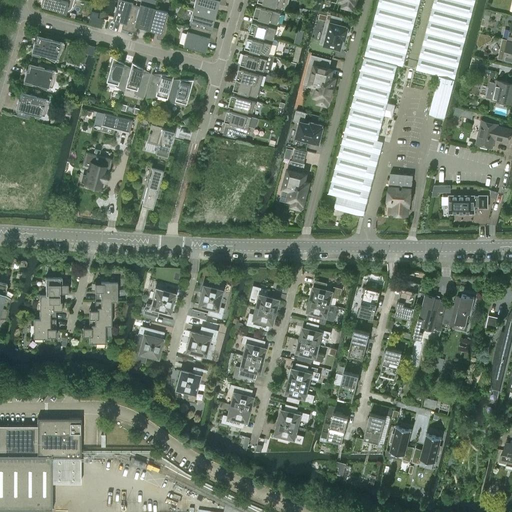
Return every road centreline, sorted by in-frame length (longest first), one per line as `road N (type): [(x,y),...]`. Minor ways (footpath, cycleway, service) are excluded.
road 1 (residential): [(304,246),(366,0)]
road 2 (residential): [(219,70),(20,12)]
road 3 (residential): [(256,431),(304,246)]
road 4 (residential): [(394,247),(356,428)]
road 5 (residential): [(170,362),(196,243)]
